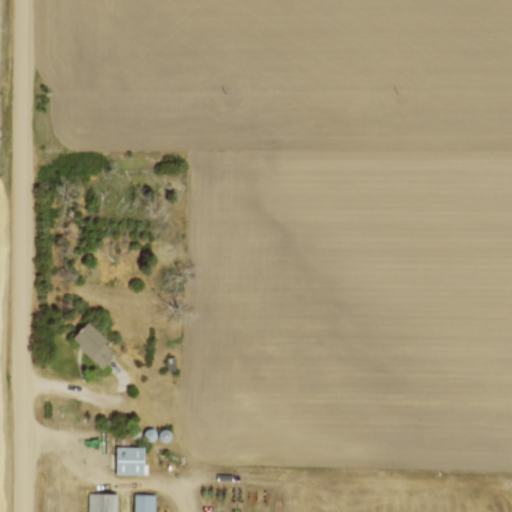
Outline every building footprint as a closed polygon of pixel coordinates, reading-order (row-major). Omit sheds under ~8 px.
[(68,338),(101,372),(116,358),(104,344),(108,342),(87,320),(68,338)] [(150,439),(152,438),(153,437),(153,435),(153,433),(152,431),(151,430),(149,429),(147,429),(146,429),(144,430),(143,431),(142,433),(142,435),(142,437),(143,438),(145,439),(147,440),(149,440),(150,439)] [(167,440),(169,439),(170,437),(170,435),(170,433),(169,432),(168,430),(166,430),(164,429),(162,430),(161,431),(160,432),(159,434),(159,435),(159,437),(160,439),(162,440),(163,441),(165,440),(167,440)] [(147,447),(147,473),(118,474),(118,448),(147,447)] [(117,494),(117,511),(89,511),(89,495),(117,494)] [(157,495),(157,511),(135,511),(135,495),(157,495)]
